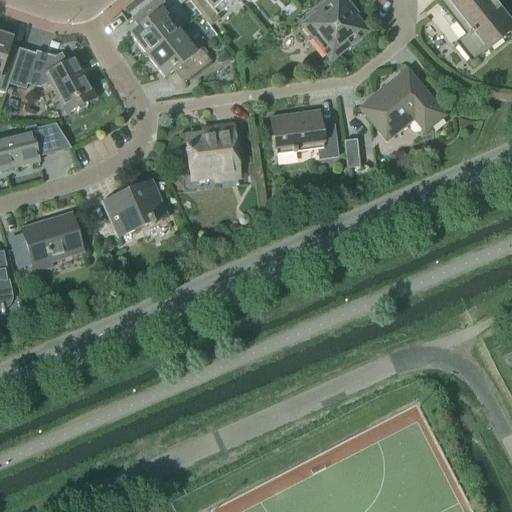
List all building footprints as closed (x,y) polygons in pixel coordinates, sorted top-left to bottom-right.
[(161,13),(166,9),(158,0),(155,0),(144,10),(151,19),(129,37),(146,59),(177,34),(161,13)] [(185,0),(209,29),(219,21),(216,18),(213,13),(224,4),(228,9),(237,1),(235,0),(185,0)] [(349,13),(352,10),(343,0),(329,0),(317,10),(319,12),(300,27),(330,64),(367,34),(349,13)] [(482,57),(511,32),(511,26),(490,0),(439,0),(437,2),(466,37),(456,45),(470,63),(480,55),(482,57)] [(199,51),(194,55),(177,34),(146,59),(163,81),(173,73),(183,86),(210,64),(199,51)] [(6,86),(18,51),(7,48),(9,41),(0,37),(0,94),(4,96),(7,86),(6,86)] [(75,102),(79,109),(94,101),(72,61),(65,65),(60,56),(53,60),(34,54),(34,56),(18,51),(6,86),(7,86),(24,92),(25,87),(38,91),(48,85),(61,109),(75,102)] [(424,135),(444,119),(407,73),(359,112),(385,144),(413,122),(424,135)] [(332,124),(319,126),(318,115),(270,121),(275,158),(317,153),(318,162),(337,160),(332,124)] [(43,129),(34,131),(34,128),(23,131),(24,135),(0,141),(0,173),(38,164),(37,160),(50,157),(43,129)] [(215,184),(238,181),(232,129),(214,131),(214,135),(185,139),(190,179),(214,176),(215,184)] [(346,172),(359,170),(356,142),(343,144),(346,172)] [(118,240),(164,220),(148,185),(103,205),(118,240)] [(82,255),(80,249),(70,217),(20,232),(22,238),(9,242),(18,271),(31,267),(34,275),(51,270),(49,265),(82,255)] [(1,256),(0,256),(0,314),(0,316),(2,315),(1,311),(3,311),(5,310),(6,309),(7,307),(8,306),(9,304),(10,302),(10,300),(10,299),(1,256)]
